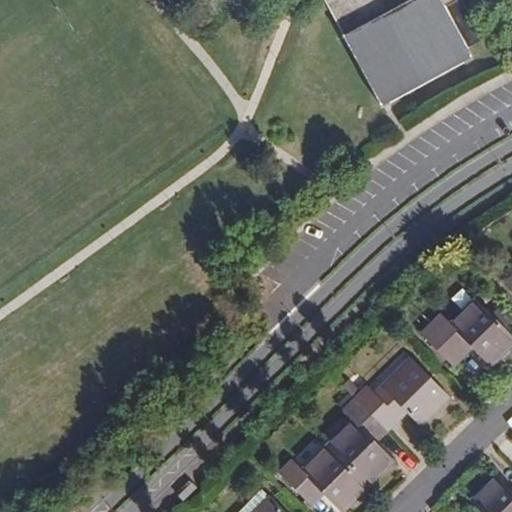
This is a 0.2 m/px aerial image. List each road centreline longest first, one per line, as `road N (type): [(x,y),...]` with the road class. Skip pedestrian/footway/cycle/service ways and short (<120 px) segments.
road 1 (tertiary): [(511,148),(405,218),(100,511)]
road 2 (tertiary): [(131,511),(417,233),(511,169)]
road 3 (residential): [(495,415),(397,511)]
